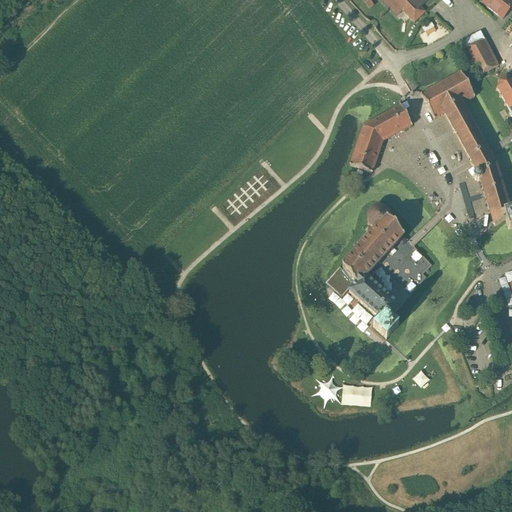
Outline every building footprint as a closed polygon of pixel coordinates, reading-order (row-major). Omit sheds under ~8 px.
[(367,0),(360,0),(359,1),(368,8),(372,3),(367,0)] [(382,0),(397,15),(403,12),(409,18),(420,8),(428,0),(427,0),(382,0)] [(511,7),(511,0),(483,0),(481,3),(502,20),(511,7)] [(420,8),(409,18),(414,24),(426,13),(420,8)] [(480,33),(459,44),(462,51),(484,40),(480,33)] [(484,40),(462,51),(476,78),(497,67),(484,40)] [(474,97),(460,73),(424,93),(420,95),(434,119),(444,114),(471,163),(478,175),(494,228),(505,220),(506,222),(508,229),(511,228),(511,211),(509,212),(496,167),(489,153),(461,104),(474,97)] [(511,119),(511,118),(511,80),(511,81),(506,79),(506,78),(504,78),(504,80),(502,80),(501,80),(501,81),(500,82),(499,82),(498,81),(497,83),(499,84),(497,89),(495,90),(496,91),(497,91),(500,96),(499,97),(499,98),(501,97),(505,104),(503,105),(504,106),(506,106),(510,113),(509,114),(511,119)] [(363,127),(350,166),(371,174),(382,142),(411,126),(400,106),(399,107),(363,127)] [(381,208),(375,208),(371,210),(368,214),(367,218),(368,223),(370,227),(374,230),(340,268),(342,269),(342,270),(339,267),(328,281),(325,284),(327,286),(341,298),(345,294),(349,290),(351,291),(349,293),(356,300),(374,316),(377,318),(376,319),(377,321),(377,322),(372,327),(386,340),(398,326),(390,319),(410,297),(401,288),(398,291),(394,287),(386,296),(381,291),(367,278),(396,247),(404,238),(389,222),(390,217),(388,213),(385,210),(381,208)] [(492,311),(486,313),(489,321),(495,319),(492,311)] [(505,347),(499,350),(502,357),(508,355),(505,347)]
